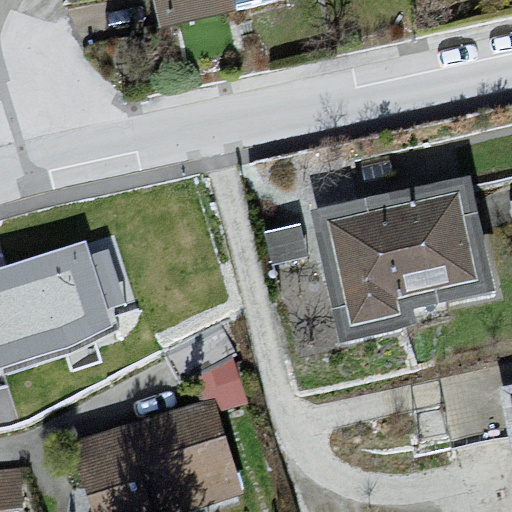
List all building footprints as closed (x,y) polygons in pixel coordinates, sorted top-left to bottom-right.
[(279,0),(132,0),(140,45),(282,11),(279,0)] [(457,183),(300,219),(327,337),(484,302),(457,183)] [(38,252),(0,262),(0,370),(66,353),(38,252)] [(511,398),(488,403),(511,509),(511,398)] [(202,410),(62,451),(79,511),(183,511),(228,499),(202,410)]
